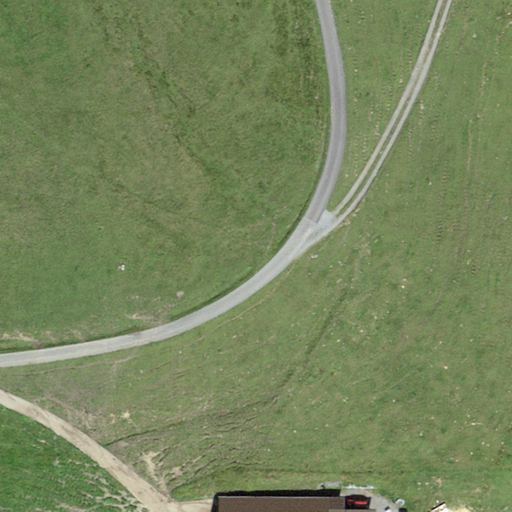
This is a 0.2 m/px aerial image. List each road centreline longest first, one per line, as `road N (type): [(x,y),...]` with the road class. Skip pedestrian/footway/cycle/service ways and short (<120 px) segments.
road 1 (track): [(445,0),(371,171),(338,214),(289,251)]
road 2 (track): [(0,397),(58,426),(162,511)]
